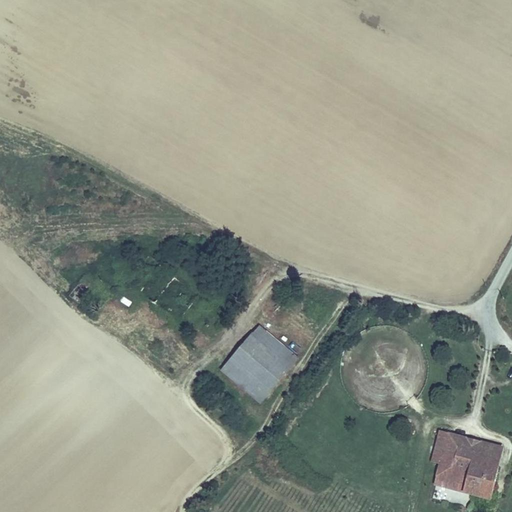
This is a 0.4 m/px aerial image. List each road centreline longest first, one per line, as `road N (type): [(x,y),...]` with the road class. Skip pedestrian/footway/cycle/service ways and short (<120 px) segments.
road 1 (track): [(486,314),(412,306),(301,274),(64,142),(0,115)]
road 2 (track): [(411,511),(425,430),(475,421),(493,329)]
